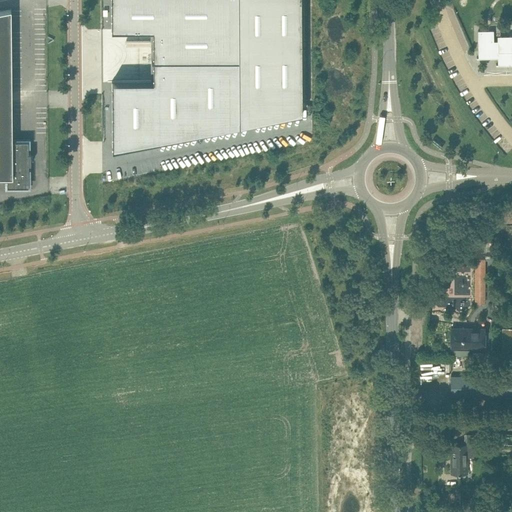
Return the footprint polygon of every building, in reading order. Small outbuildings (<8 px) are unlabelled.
[(111,82),(111,151),(301,111),(301,0),(110,0),(111,31),(152,31),(152,82),(111,82)] [(28,152),(28,140),(12,140),(11,8),(0,10),(0,175),(7,176),(7,186),(28,186),(28,163),(31,164),(31,152),(28,152)] [(478,30),(478,57),(477,57),(477,58),(498,58),(498,64),(496,64),(496,65),(511,64),(511,40),(494,41),(493,30),(478,30)] [(484,257),(474,257),(474,303),(484,303),(484,257)] [(484,346),(484,330),(484,328),(472,328),(454,327),(451,327),(451,346),(484,346)] [(511,330),(504,330),(503,351),(511,351),(511,330)] [(511,376),(451,375),(451,396),(511,397),(511,376)] [(504,412),(474,412),(474,422),(504,421),(504,412)] [(487,442),(487,434),(466,434),(466,442),(487,442)] [(451,473),(458,473),(458,474),(467,474),(466,444),(451,445),(451,473)]
